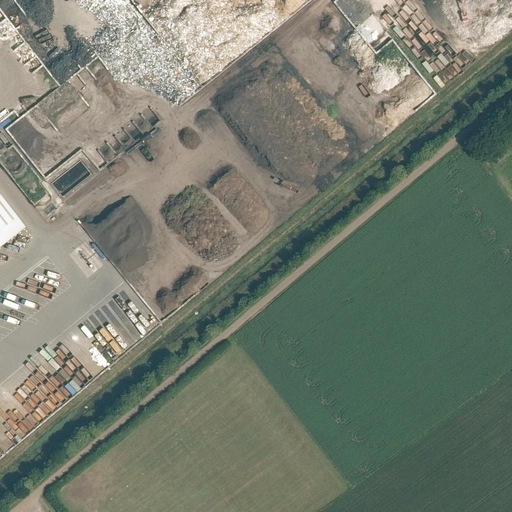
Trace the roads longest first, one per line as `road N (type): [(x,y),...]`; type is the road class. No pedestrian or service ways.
road 1 (track): [(15,511),(511,95)]
road 2 (unknown): [(0,174),(69,262),(78,287),(72,308),(0,366)]
